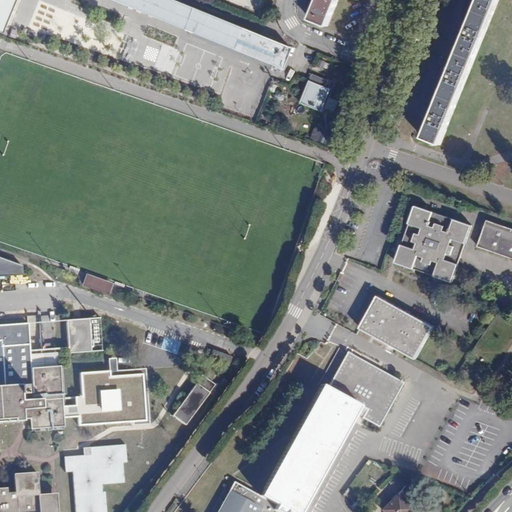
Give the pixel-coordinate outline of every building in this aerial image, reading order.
[(22,0),(0,0),(0,30),(9,34),(22,0)] [(116,0),(281,66),(289,45),(280,42),(278,47),(256,38),(259,32),(179,0),(116,0)] [(338,0),(317,0),(310,17),(328,24),(338,0)] [(498,0),(478,0),(424,133),(442,141),(498,0)] [(331,88),(309,78),(300,101),(322,110),(331,88)] [(328,96),(323,106),(334,110),(338,100),(328,96)] [(314,126),(310,138),(323,142),(327,131),(314,126)] [(477,227),(420,206),(401,264),(457,283),(463,266),(459,265),(466,244),(470,245),(477,227)] [(511,227),(492,220),(481,247),(511,258),(511,227)] [(0,276),(23,274),(22,265),(0,257),(0,276)] [(106,295),(111,282),(83,273),(79,286),(106,295)] [(434,323),(378,292),(358,324),(414,355),(434,323)] [(100,352),(99,317),(65,318),(66,353),(100,352)] [(0,421),(32,419),(33,428),(65,425),(60,366),(32,369),(28,322),(0,324),(0,421)] [(231,355),(213,348),(209,357),(228,364),(231,355)] [(257,495),(232,481),(231,482),(230,484),(214,511),(256,511),(264,498),(288,511),(297,511),(358,401),(365,406),(360,416),(377,426),(401,382),(345,351),(344,351),(325,386),(319,383),(257,495)] [(117,372),(87,374),(90,434),(113,433),(111,403),(119,402),(117,372)] [(213,387),(199,377),(193,385),(194,386),(170,418),(183,427),(213,387)] [(91,456),(65,458),(66,474),(73,473),(75,511),(106,511),(105,493),(102,494),(102,487),(125,485),(123,465),(128,465),(126,447),(91,449),(91,456)] [(14,473),(14,491),(7,491),(6,487),(0,487),(0,511),(52,511),(51,493),(38,494),(37,472),(14,473)] [(405,486),(382,510),(384,511),(407,511),(419,500),(405,486)]
